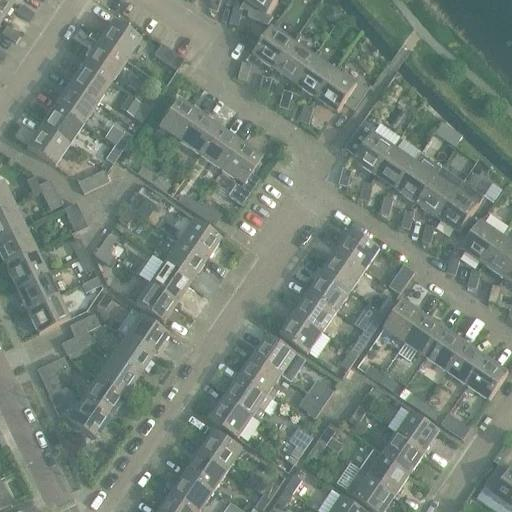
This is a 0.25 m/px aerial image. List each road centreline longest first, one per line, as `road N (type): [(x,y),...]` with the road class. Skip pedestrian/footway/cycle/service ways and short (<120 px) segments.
road 1 (residential): [(104,511),(310,187)]
road 2 (residential): [(321,168),(204,86),(224,47),(151,0)]
road 3 (residential): [(511,334),(310,187)]
road 4 (residential): [(66,511),(0,377)]
road 5 (residential): [(0,102),(77,0)]
